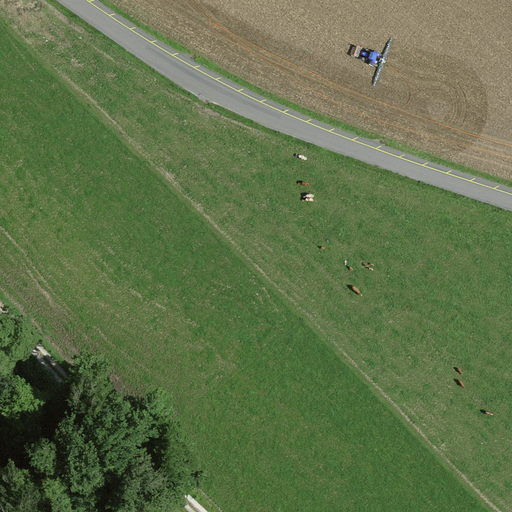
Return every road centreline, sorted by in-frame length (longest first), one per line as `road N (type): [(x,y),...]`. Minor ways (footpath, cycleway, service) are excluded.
road 1 (unclassified): [(77,0),(247,105),(511,199)]
road 2 (track): [(203,511),(0,305)]
